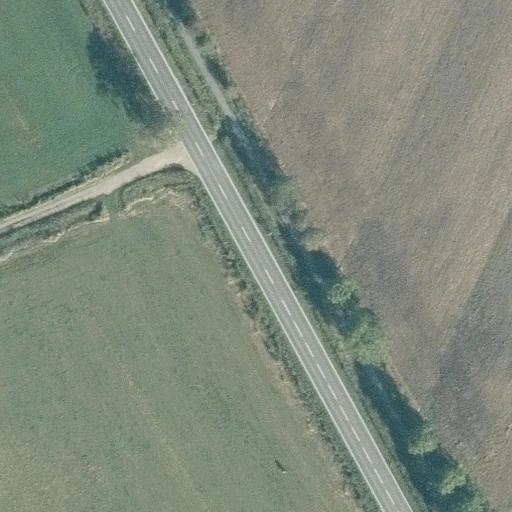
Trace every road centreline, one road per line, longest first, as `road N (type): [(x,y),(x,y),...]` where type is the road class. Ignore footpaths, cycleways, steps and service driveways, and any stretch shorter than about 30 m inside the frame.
road 1 (secondary): [(198,150),(399,511)]
road 2 (unclassified): [(0,229),(198,150)]
road 3 (secondary): [(116,0),(198,150)]
